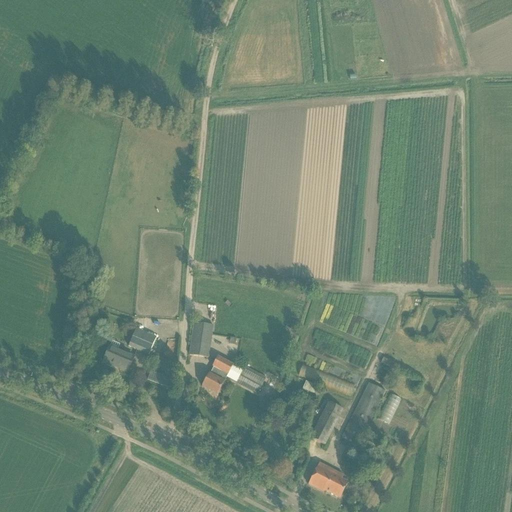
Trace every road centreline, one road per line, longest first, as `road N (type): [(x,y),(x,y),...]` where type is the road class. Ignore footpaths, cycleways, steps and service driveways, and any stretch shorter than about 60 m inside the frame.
road 1 (unclassified): [(165,445),(202,85),(227,0)]
road 2 (tertiary): [(0,371),(165,445)]
road 3 (tertiary): [(165,445),(302,511)]
